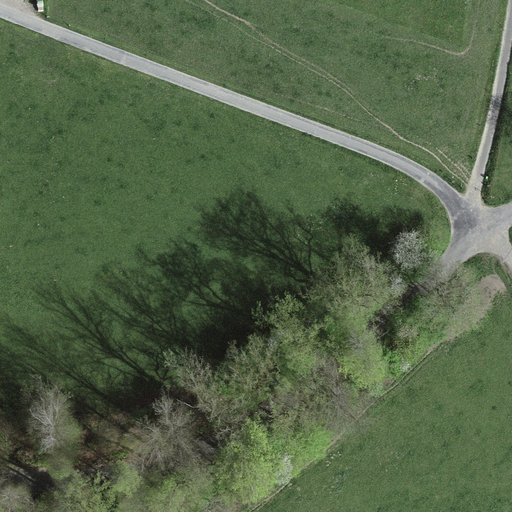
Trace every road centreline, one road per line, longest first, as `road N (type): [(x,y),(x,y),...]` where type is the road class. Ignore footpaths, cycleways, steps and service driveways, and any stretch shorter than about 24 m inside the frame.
road 1 (unclassified): [(0,486),(86,485),(177,464),(273,414),(489,227)]
road 2 (residential): [(0,9),(355,140),(426,175),(470,210)]
road 3 (unclassified): [(470,210),(510,0)]
